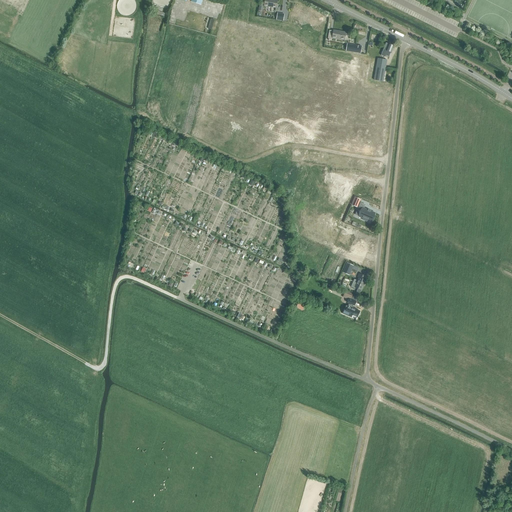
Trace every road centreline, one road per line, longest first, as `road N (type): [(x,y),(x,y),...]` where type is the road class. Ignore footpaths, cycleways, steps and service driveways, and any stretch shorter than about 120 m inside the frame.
road 1 (unclassified): [(364,380),(406,39)]
road 2 (unclassified): [(364,380),(179,299)]
road 3 (track): [(100,368),(117,281),(128,276),(179,299)]
road 4 (unclassified): [(511,451),(376,385)]
road 5 (track): [(79,511),(100,368)]
road 6 (unclassified): [(345,511),(376,385)]
